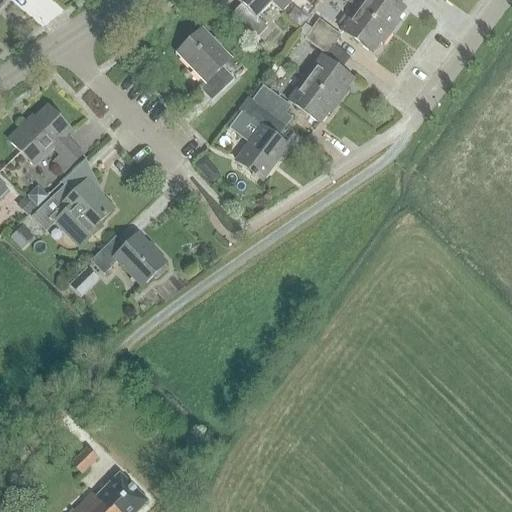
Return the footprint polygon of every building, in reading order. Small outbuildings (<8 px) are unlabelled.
[(256,19),(271,4),(267,0),(235,0),(241,5),(230,17),(255,41),(267,29),(256,19)] [(396,21),(405,9),(391,0),(363,0),(357,9),(390,34),(399,22),(396,21)] [(382,45),(390,34),(357,9),(340,31),(371,54),(380,43),(382,45)] [(341,37),(317,20),(309,13),(301,23),(303,24),(310,30),(333,47),(341,37)] [(333,47),(310,30),(303,24),(296,33),(304,39),(303,39),(326,56),(333,47)] [(211,102),(234,80),(223,68),(230,61),(201,30),(177,54),(205,84),(199,90),(211,102)] [(344,91),(352,80),(321,57),(304,79),(338,104),(346,93),(344,91)] [(329,116),(338,104),(304,79),(288,102),(319,125),(327,114),(329,116)] [(251,102),(277,122),(288,108),(261,88),(251,102)] [(261,182),(287,148),(276,139),(285,127),(277,122),(251,102),(247,99),(238,111),(261,129),(236,162),(261,182)] [(64,173),(82,155),(64,137),(70,131),(47,107),(26,128),(24,126),(8,141),(33,167),(52,149),(60,157),(53,163),(64,173)] [(203,175),(211,167),(204,159),(195,166),(203,175)] [(98,225),(113,210),(86,182),(73,194),(65,186),(31,218),(45,233),(55,223),(73,243),(78,243),(87,234),(87,235),(88,234),(90,236),(93,237),(100,230),(99,227),(98,225)] [(37,187),(26,197),(37,208),(47,197),(37,187)] [(33,209),(22,198),(14,206),(25,217),(33,209)] [(31,238),(20,227),(8,239),(19,250),(31,238)] [(141,288),(152,278),(154,280),(156,280),(166,271),(166,268),(164,266),(166,264),(138,235),(125,248),(115,238),(90,262),(103,276),(116,263),(141,288)] [(72,285),(81,297),(100,282),(91,271),(72,285)] [(81,476),(97,460),(87,449),(71,465),(81,476)] [(138,511),(147,503),(117,472),(93,497),(91,495),(75,511),(138,511)]
